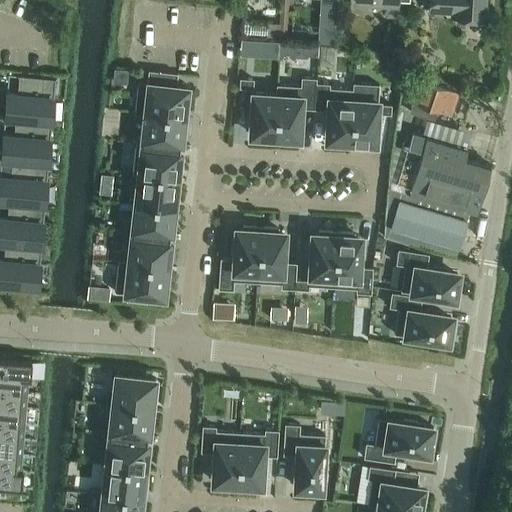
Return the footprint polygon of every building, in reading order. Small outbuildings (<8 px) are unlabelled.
[(486,18),(487,0),(429,0),(429,11),(452,12),(452,16),(486,18)] [(244,26),(243,37),(250,37),(250,34),(266,35),(267,25),(251,24),(251,22),(251,21),(244,21),(244,26)] [(318,42),(318,43),(319,43),(336,44),(336,33),(319,32),(318,42)] [(241,43),(240,55),(256,56),(257,40),(242,39),(241,39),(241,43)] [(280,40),(280,54),(290,54),(290,41),(280,40)] [(309,42),(309,55),(319,56),(319,43),(318,43),(318,42),(309,42)] [(392,51),(392,68),(405,68),(405,51),(392,51)] [(421,51),(409,51),(409,63),(422,63),(421,51)] [(7,105),(52,109),(52,100),(54,100),(55,77),(18,74),(18,76),(19,76),(17,94),(8,94),(7,105)] [(240,77),(239,86),(253,87),(254,78),(240,77)] [(277,91),(274,139),(301,140),(303,107),(314,108),(316,83),(316,77),(301,77),(301,85),(277,84),(277,91)] [(143,83),(140,112),(186,117),(184,117),(185,112),(186,112),(188,96),(186,96),(187,90),(185,89),(186,87),(143,83)] [(316,83),(314,108),(325,109),(323,142),(350,144),(353,96),(354,89),(330,87),(330,84),(316,83)] [(353,96),(350,144),(377,146),(379,112),(390,113),(391,105),(380,104),(380,98),(378,98),(378,84),(354,83),(354,89),(353,96)] [(415,83),(409,100),(413,102),(410,112),(434,121),(438,110),(451,115),(458,95),(424,83),(423,86),(415,83)] [(250,90),(248,138),(274,139),(277,91),(250,90)] [(52,109),(7,105),(6,105),(5,114),(6,114),(6,117),(15,118),(14,136),(4,135),(3,146),(48,150),(49,141),(50,141),(52,119),(51,118),(52,109)] [(135,112),(135,113),(144,114),(141,142),(137,141),(136,142),(141,143),(179,147),(179,145),(181,145),(182,139),(183,139),(185,123),(183,123),(184,118),(186,118),(186,117),(140,112),(135,112)] [(476,214),(490,164),(464,156),(467,147),(412,131),(397,183),(410,187),(408,193),(476,214)] [(136,142),(133,172),(179,177),(179,176),(178,176),(178,171),(180,171),(182,156),(180,156),(181,149),(179,149),(179,147),(141,143),(136,142)] [(48,150),(3,146),(2,146),(2,155),(3,155),(2,158),(12,159),(11,177),(1,177),(0,186),(0,187),(45,192),(46,182),(47,182),(49,160),(48,160),(48,150)] [(179,177),(133,172),(133,173),(138,173),(135,202),(176,207),(176,206),(174,206),(175,201),(177,201),(178,186),(177,186),(177,177),(179,178),(179,177)] [(45,192),(0,187),(0,199),(9,200),(7,219),(0,218),(0,229),(41,233),(42,224),(44,224),(45,201),(44,201),(45,192)] [(385,218),(384,236),(456,257),(469,211),(408,193),(388,187),(385,218)] [(135,202),(131,232),(169,236),(169,234),(171,235),(172,228),(174,228),(175,213),(174,212),(174,207),(176,207),(135,202)] [(41,233),(0,229),(0,241),(5,242),(4,260),(0,259),(0,283),(37,286),(39,265),(40,265),(42,243),(41,243),(41,233)] [(219,285),(218,288),(233,289),(234,280),(256,281),(259,231),(237,229),(235,258),(221,257),(219,285)] [(259,231),(256,281),(282,283),(281,287),(295,288),(296,279),(296,275),(297,262),(296,262),(283,261),(285,232),(259,231)] [(118,260),(118,261),(169,267),(169,266),(168,266),(168,261),(170,261),(172,245),(170,245),(171,239),(169,238),(169,236),(131,232),(128,261),(118,260)] [(296,279),(295,288),(309,289),(309,284),(332,286),(333,286),(335,236),(314,235),(312,234),(309,272),(309,276),(309,280),(296,279)] [(335,236),(333,286),(357,288),(356,292),(371,293),(373,267),(371,267),(362,266),(357,266),(359,238),(344,237),(335,236)] [(399,247),(397,262),(406,263),(402,288),(456,297),(460,270),(428,265),(429,251),(399,247)] [(118,261),(115,292),(164,297),(165,287),(167,288),(169,272),(167,272),(168,267),(169,267),(118,261)] [(88,285),(87,297),(109,300),(110,287),(88,285)] [(392,291),(390,306),(399,307),(395,332),(449,341),(453,314),(420,309),(422,295),(392,291)] [(213,314),(213,318),(234,319),(234,316),(235,302),(214,301),(214,302),(213,311),(213,314)] [(30,378),(32,361),(0,357),(0,374),(28,377),(28,378),(30,378)] [(113,393),(112,404),(154,409),(154,408),(152,408),(152,403),(154,403),(155,393),(156,388),(154,387),(155,378),(115,373),(113,393)] [(28,378),(28,377),(0,374),(0,390),(27,392),(28,378)] [(0,406),(26,408),(27,392),(0,390),(0,406)] [(333,402),(333,410),(336,414),(344,415),(345,403),(333,402)] [(112,404),(109,434),(147,438),(147,436),(149,437),(149,430),(151,430),(153,414),(151,414),(152,409),(153,409),(154,409),(112,404)] [(0,421),(24,423),(26,408),(0,406),(0,421)] [(366,442),(364,456),(394,461),(395,452),(396,451),(431,456),(435,425),(384,419),(379,418),(375,443),(366,442)] [(0,437),(23,439),(24,423),(0,421),(0,437)] [(285,423),(284,454),(292,454),(294,455),(293,489),(295,489),(324,490),(324,478),(325,478),(328,478),(330,447),(326,447),(327,442),(325,442),(325,435),(300,433),(300,424),(297,424),(285,423)] [(202,425),(201,450),(214,451),(214,453),(212,482),(238,483),(240,431),(217,430),(216,430),(216,426),(202,425)] [(240,431),(238,483),(263,485),(264,460),(265,455),(277,455),(277,454),(278,430),(265,429),(265,433),(264,433),(240,431)] [(109,434),(105,464),(147,469),(147,468),(145,468),(146,463),(148,463),(149,447),(148,447),(148,441),(147,440),(147,438),(109,434)] [(0,452),(22,454),(23,439),(0,437),(0,452)] [(21,469),(22,454),(0,452),(0,468),(21,470),(21,469)] [(105,464),(102,493),(144,498),(144,497),(142,497),(143,492),(144,492),(146,477),(144,477),(145,469),(147,469),(105,464)] [(370,465),(368,478),(372,479),(368,503),(422,511),(425,494),(422,494),(423,490),(417,489),(417,485),(393,482),(395,469),(370,465)] [(21,469),(21,470),(0,468),(0,485),(21,487),(23,470),(21,469)] [(102,493),(100,511),(142,511),(143,504),(141,503),(142,498),(144,499),(144,498),(102,493)] [(421,511),(422,511),(368,503),(368,504),(377,505),(377,506),(376,511),(421,511)]
